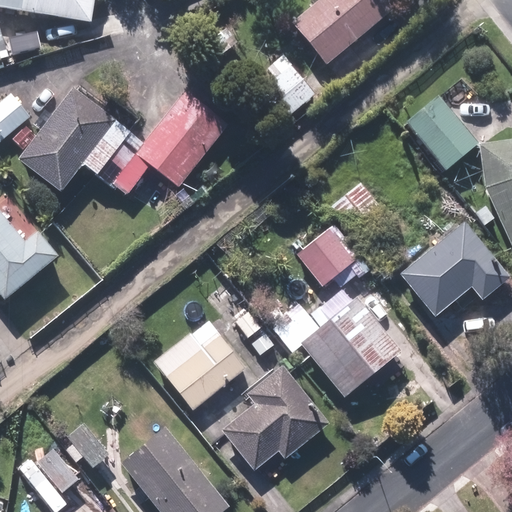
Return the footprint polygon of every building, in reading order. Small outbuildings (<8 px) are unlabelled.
[(0,0),(0,7),(93,23),(97,0),(0,0)] [(397,0),(320,0),(292,24),(329,66),(401,4),(397,0)] [(225,57),(240,41),(225,28),(210,44),(225,57)] [(291,120),(330,84),(319,72),(308,82),(284,55),(268,70),(277,79),(264,90),(291,120)] [(187,191),(233,134),(184,96),(144,146),(75,90),(22,157),(64,191),(85,164),(127,197),(153,164),(187,191)] [(481,143),(442,94),(406,122),(445,171),(481,143)] [(33,117),(15,95),(0,107),(0,141),(1,143),(33,117)] [(511,141),(481,145),(486,186),(511,241),(511,141)] [(389,215),(362,185),(331,213),(357,242),(389,215)] [(10,193),(0,201),(0,290),(8,300),(62,253),(10,193)] [(440,197),(423,214),(441,233),(458,216),(440,197)] [(472,287),(485,303),(511,280),(511,276),(467,223),(402,277),(435,318),(472,287)] [(332,226),(298,255),(325,285),(358,256),(332,226)] [(295,353),(304,345),(352,398),(371,382),(382,395),(408,371),(398,360),(406,353),(356,298),(339,313),(329,302),(318,312),(328,323),(322,328),(298,301),(270,326),(295,353)] [(209,320),(154,364),(195,415),(250,370),(209,320)] [(222,433),(257,472),(279,451),(287,460),(332,419),(283,365),(250,394),(257,402),(222,433)] [(111,452),(84,423),(68,438),(94,467),(111,452)] [(224,511),(232,506),(171,429),(126,465),(162,511),(224,511)] [(63,446),(40,463),(63,495),(86,478),(63,446)]
